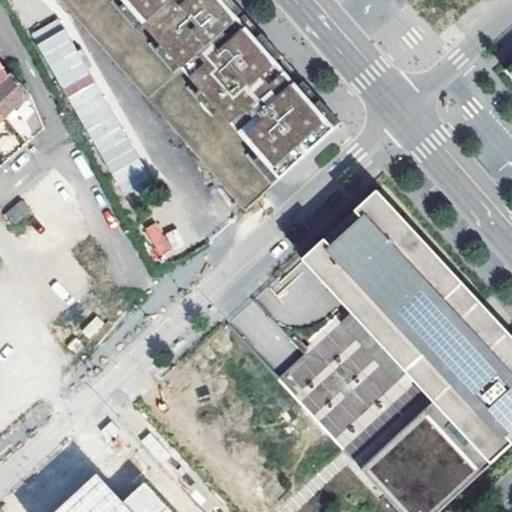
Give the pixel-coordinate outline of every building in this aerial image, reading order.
[(233,0),(59,0),(248,211),(343,123),(330,108),(282,54),(233,0)] [(61,17),(32,32),(123,197),(151,182),(61,17)] [(0,112),(5,118),(18,106),(31,94),(11,75),(8,78),(4,68),(0,70),(0,112)] [(482,304),(378,191),(302,260),(347,308),(338,317),(396,380),(406,371),(434,402),(361,468),(401,511),(439,511),(511,445),(511,336),(509,333),(503,338),(476,309),(482,304)] [(44,200),(0,238),(0,275),(72,368),(143,311),(44,200)] [(19,204),(4,217),(13,226),(28,214),(19,204)] [(144,229),(157,257),(170,251),(158,223),(144,229)] [(482,304),(476,309),(503,338),(509,333),(482,304)] [(230,322),(151,395),(258,511),(401,511),(361,468),(230,322)] [(9,345),(0,352),(0,418),(38,382),(9,345)] [(96,474),(54,511),(173,511),(146,483),(123,504),(96,474)]
